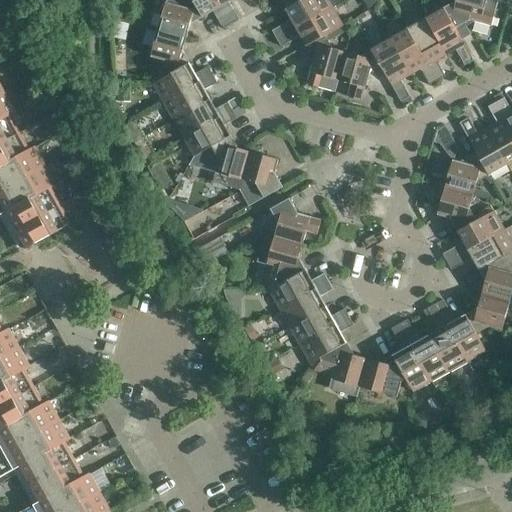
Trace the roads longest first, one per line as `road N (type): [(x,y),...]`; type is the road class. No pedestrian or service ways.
road 1 (residential): [(421,121),(389,139),(270,109),(234,47)]
road 2 (tertiary): [(349,511),(503,470)]
